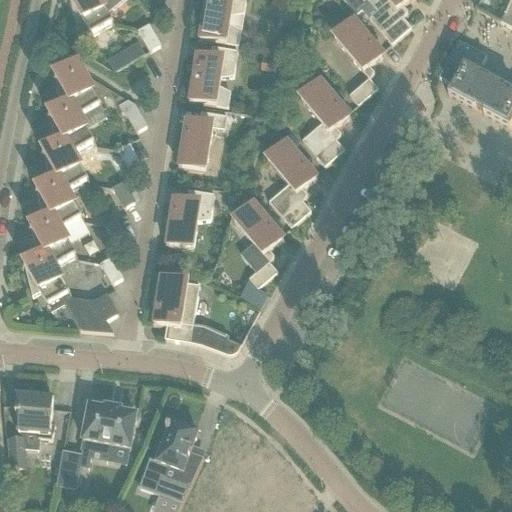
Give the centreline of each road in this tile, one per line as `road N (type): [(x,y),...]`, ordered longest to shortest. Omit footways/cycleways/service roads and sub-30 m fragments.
road 1 (residential): [(238,387),(460,0)]
road 2 (residential): [(124,360),(181,0)]
road 3 (residential): [(0,177),(32,0)]
road 4 (residential): [(361,511),(299,435),(238,387)]
road 5 (residential): [(124,360),(0,349)]
